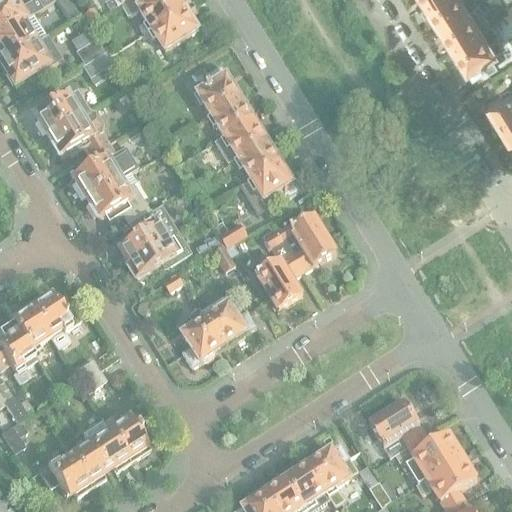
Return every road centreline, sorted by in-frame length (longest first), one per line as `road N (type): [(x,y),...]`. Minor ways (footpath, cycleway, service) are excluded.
road 1 (residential): [(231,0),(406,282)]
road 2 (residential): [(184,429),(406,282)]
road 3 (residential): [(219,474),(439,333)]
road 4 (residential): [(507,216),(374,0)]
road 5 (residential): [(184,429),(67,241)]
road 6 (residential): [(439,333),(511,449)]
road 7 (residential): [(67,241),(0,134)]
